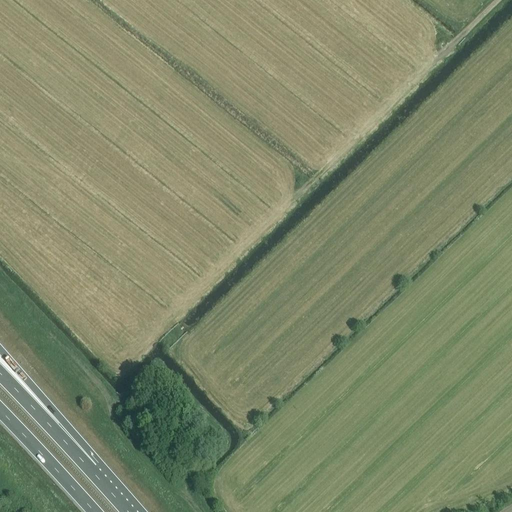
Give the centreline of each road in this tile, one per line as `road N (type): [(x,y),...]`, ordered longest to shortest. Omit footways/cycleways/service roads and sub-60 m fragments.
road 1 (trunk): [(90,470),(0,352)]
road 2 (trunk): [(0,410),(93,511)]
road 3 (trunk): [(90,470),(0,373)]
